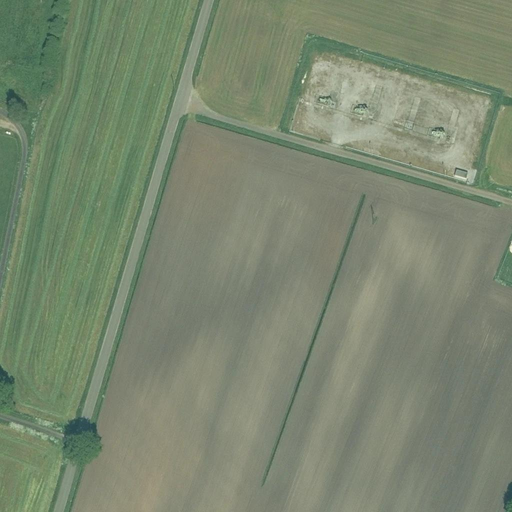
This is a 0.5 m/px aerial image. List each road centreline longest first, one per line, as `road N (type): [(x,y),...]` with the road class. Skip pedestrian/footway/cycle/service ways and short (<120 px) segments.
road 1 (unclassified): [(209,0),(62,511)]
road 2 (track): [(178,104),(511,202)]
